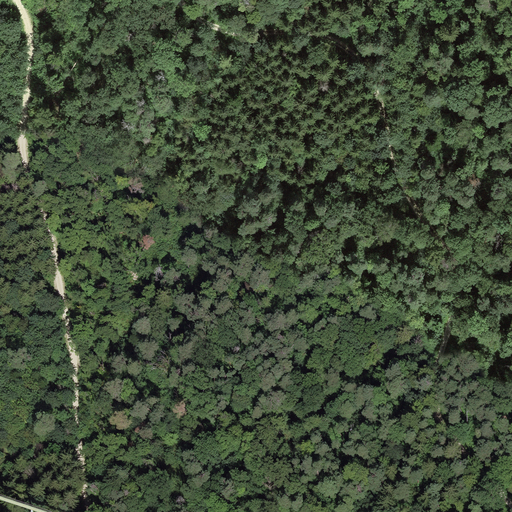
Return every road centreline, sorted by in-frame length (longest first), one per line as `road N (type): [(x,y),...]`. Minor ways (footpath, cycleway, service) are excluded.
road 1 (track): [(177,0),(206,28),(313,36),(343,47),(367,73),(394,169),(457,277),(431,399),(442,429),(511,505)]
road 2 (track): [(87,511),(73,352),(45,230),(20,170),(30,61),(15,0)]
